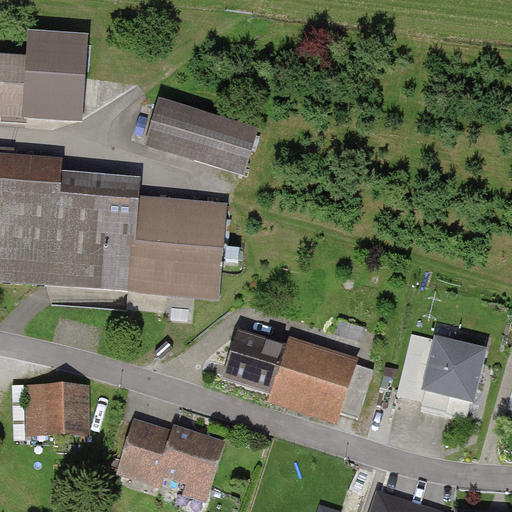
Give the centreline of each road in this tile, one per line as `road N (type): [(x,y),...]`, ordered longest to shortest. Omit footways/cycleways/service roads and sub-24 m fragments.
road 1 (residential): [(0,345),(404,464),(511,480)]
road 2 (track): [(99,142),(147,84),(257,0)]
